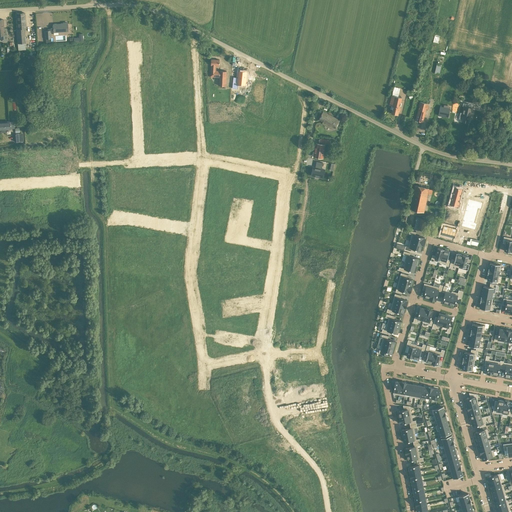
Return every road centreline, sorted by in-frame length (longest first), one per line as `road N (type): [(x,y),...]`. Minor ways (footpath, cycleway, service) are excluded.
road 1 (unclassified): [(0,10),(150,9),(422,146),(511,163)]
road 2 (residential): [(321,352),(352,194),(286,179)]
road 3 (residential): [(199,340),(124,342),(120,280),(190,279)]
road 4 (residential): [(328,511),(321,475),(273,411),(263,353)]
road 5 (residential): [(263,353),(286,179)]
road 6 (residential): [(141,160),(79,163),(79,179),(0,185)]
road 7 (residential): [(409,511),(384,366)]
